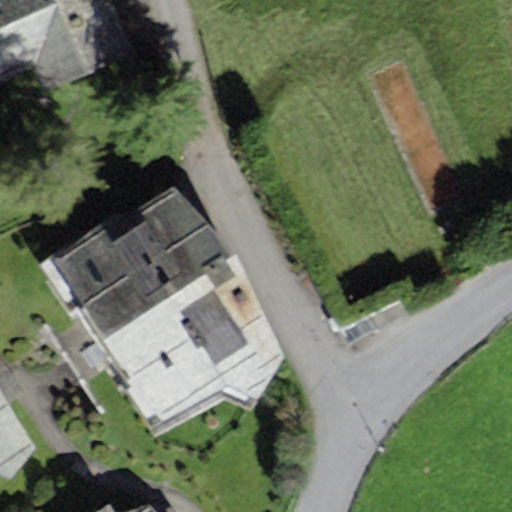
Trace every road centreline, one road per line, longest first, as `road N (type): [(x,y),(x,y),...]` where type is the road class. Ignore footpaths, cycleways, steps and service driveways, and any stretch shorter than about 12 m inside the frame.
road 1 (residential): [(171,0),(204,157),(316,369),(360,415)]
road 2 (residential): [(360,415),(419,348),(511,284)]
